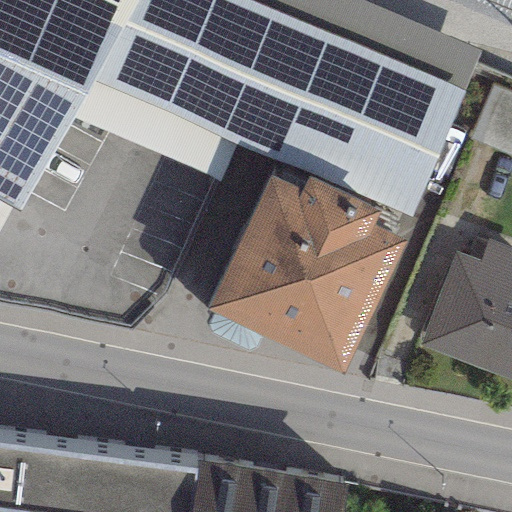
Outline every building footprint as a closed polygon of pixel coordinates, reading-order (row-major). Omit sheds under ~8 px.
[(91,83),(136,0),(0,0),(0,201),(10,207),(17,211),(71,118),(91,83)] [(410,217),(461,92),(244,0),(136,0),(91,83),(235,144),(410,217)] [(244,0),(461,92),(478,51),(359,0),(244,0)] [(219,181),(235,144),(91,83),(71,118),(219,181)] [(511,95),(490,87),(468,140),(511,158),(511,95)] [(268,175),(203,311),(211,314),(258,338),(339,375),(403,240),(371,225),(378,212),(305,178),(299,190),(268,175)] [(0,226),(10,207),(0,201),(0,226)] [(476,262),(453,254),(418,345),(511,381),(511,253),(484,242),(476,262)] [(250,352),(258,338),(211,314),(203,329),(250,352)] [(25,511),(32,449),(25,450),(0,446),(0,511),(25,511)] [(32,449),(25,511),(189,511),(195,473),(32,449)] [(189,511),(336,511),(344,484),(262,473),(194,462),(195,473),(189,511)]
